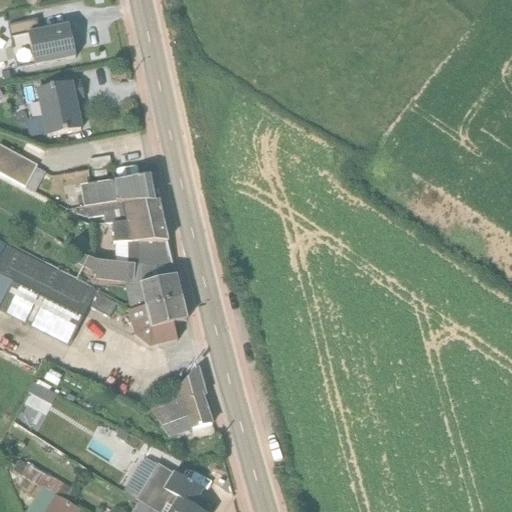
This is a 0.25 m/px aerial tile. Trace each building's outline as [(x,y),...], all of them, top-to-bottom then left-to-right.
[(8,25),(18,69),(74,57),(67,25),(38,32),(35,19),(8,25)] [(79,81),(35,91),(45,137),(80,130),(73,100),(83,98),(79,81)] [(32,133),(42,132),(40,112),(29,113),(32,133)] [(0,147),(0,176),(18,188),(31,167),(0,147)] [(109,156),(87,160),(89,170),(110,167),(109,156)] [(147,177),(79,191),(83,208),(119,203),(153,202),(147,177)] [(156,202),(153,202),(119,203),(83,208),(74,210),(75,215),(87,219),(102,216),(103,224),(111,224),(162,222),(156,202)] [(111,224),(113,243),(115,243),(166,243),(162,222),(111,224)] [(115,243),(115,253),(115,262),(172,266),(166,243),(115,243)] [(0,244),(0,312),(68,346),(88,307),(109,318),(116,304),(0,244)] [(180,297),(172,266),(115,262),(96,261),(75,253),(72,262),(89,272),(89,275),(93,277),(93,281),(123,284),(130,311),(180,297)] [(126,312),(133,336),(148,348),(176,341),(172,324),(185,321),(180,297),(130,311),(126,312)] [(204,395),(197,369),(180,386),(148,406),(151,415),(168,438),(211,424),(202,395),(204,395)] [(50,408),(56,397),(33,385),(27,397),(50,408)] [(202,492),(148,460),(141,461),(126,485),(127,491),(137,496),(134,501),(142,506),(151,511),(198,511),(191,508),(202,492)] [(27,464),(20,477),(40,489),(65,504),(72,492),(27,464)] [(40,489),(25,511),(77,511),(65,504),(40,489)]
